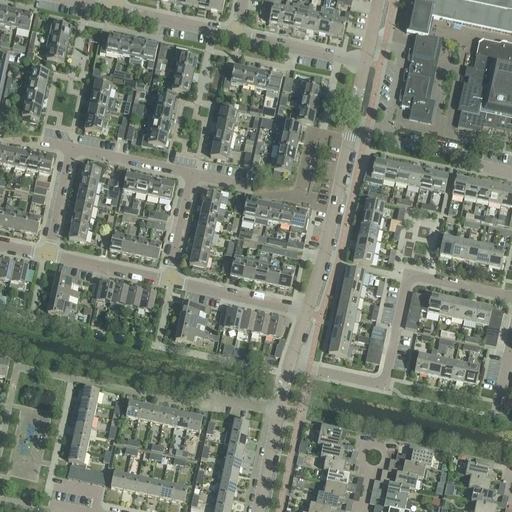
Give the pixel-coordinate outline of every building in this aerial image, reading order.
[(186,0),(185,7),(198,10),(199,0),(186,0)] [(199,0),(198,10),(210,12),(212,0),(199,0)] [(212,0),(210,12),(222,15),(225,0),(212,0)] [(337,0),(337,6),(351,9),(352,3),(340,0),(337,0)] [(511,0),(418,0),(418,5),(434,9),(433,15),(432,19),(434,20),(447,23),(453,24),(511,36),(511,0)] [(262,2),(261,10),(272,12),(273,7),(274,4),(262,2)] [(285,10),(281,28),(293,30),(297,13),(300,13),(301,7),(301,5),(297,4),(297,6),(293,6),(292,9),(289,8),(290,5),(286,4),(285,10)] [(434,9),(418,5),(413,4),(409,23),(406,35),(417,37),(427,40),(430,27),(432,19),(433,15),(434,9)] [(272,12),(270,18),(269,25),(281,28),(285,10),(273,7),(272,12)] [(297,13),(293,30),(306,33),(309,15),(312,16),(312,13),(313,7),(309,7),(309,9),(301,7),(300,13),(297,13)] [(309,15),(306,33),(318,36),(321,18),(324,18),(326,10),(321,9),(320,15),(312,13),(312,16),(309,15)] [(0,10),(0,32),(4,33),(5,29),(8,12),(0,10)] [(261,10),(260,16),(270,18),(272,12),(261,10)] [(8,12),(5,29),(17,32),(20,15),(8,12)] [(321,18),(318,36),(330,38),(334,20),(336,21),(338,12),(334,12),(332,20),(324,18),(321,18)] [(334,20),(330,38),(342,41),(346,24),(348,24),(350,15),(346,14),(344,20),(341,19),(341,22),(336,21),(334,20)] [(20,15),(17,32),(29,34),(33,18),(20,15)] [(36,16),(33,30),(32,34),(37,35),(37,31),(39,23),(41,17),(36,16)] [(425,102),(431,104),(443,44),(440,40),(430,38),(433,28),(434,20),(432,19),(430,27),(427,40),(417,37),(415,47),(436,51),(425,102)] [(51,26),(49,38),(52,38),(51,38),(68,42),(71,30),(57,27),(57,22),(53,22),(52,26),(51,26)] [(52,38),(49,38),(46,49),(49,50),(66,54),(68,42),(51,38),(52,38)] [(107,55),(118,57),(122,40),(110,38),(108,48),(102,46),(100,56),(106,57),(107,55)] [(122,40),(118,57),(130,60),(134,43),(122,40)] [(134,43),(130,60),(142,62),(146,45),(134,43)] [(479,46),(476,57),(477,57),(490,60),(489,64),(489,65),(494,67),(496,67),(497,65),(507,68),(511,68),(511,47),(502,45),(500,46),(494,45),(483,43),(479,46)] [(146,45),(142,62),(149,64),(147,71),(153,72),(158,48),(146,45)] [(25,66),(31,68),(34,56),(32,56),(34,47),(30,46),(28,55),(25,66)] [(425,102),(436,51),(415,47),(413,46),(412,51),(410,51),(409,51),(407,60),(408,62),(412,63),(410,72),(406,72),(405,72),(403,81),(404,82),(407,83),(405,92),(402,92),(401,93),(399,101),(400,103),(402,103),(401,109),(412,111),(410,120),(419,122),(430,125),(434,104),(431,104),(425,102)] [(63,66),(66,54),(49,50),(46,63),(63,66)] [(177,64),(176,69),(193,73),(196,60),(186,58),(188,53),(176,50),(176,51),(177,64)] [(5,57),(3,62),(3,65),(7,66),(8,63),(14,65),(15,59),(5,57)] [(458,128),(458,130),(472,133),(473,133),(481,135),(483,129),(496,132),(511,135),(511,68),(507,68),(497,65),(496,67),(494,67),(489,65),(489,64),(490,60),(477,57),(476,57),(473,71),(467,69),(465,78),(472,79),(470,85),(470,87),(467,86),(462,90),(458,107),(461,114),(459,126),(458,128)] [(170,80),(174,81),(190,85),(193,73),(176,69),(175,77),(171,76),(170,80)] [(230,86),(243,89),(246,72),(234,69),(233,73),(227,71),(223,90),(229,91),(230,86)] [(33,71),(30,83),(46,87),(49,75),(33,71)] [(246,72),(243,89),(255,91),(258,74),(246,72)] [(258,74),(255,91),(267,94),(270,77),(258,74)] [(270,77),(267,94),(279,96),(282,80),(270,77)] [(284,89),(283,93),(291,95),(291,92),(294,82),(290,81),(286,80),(284,89)] [(168,87),(166,96),(175,98),(176,94),(188,97),(190,85),(174,81),(172,88),(168,87)] [(30,83),(27,95),(44,99),(46,87),(30,83)] [(303,92),(301,100),(318,104),(321,92),(308,89),(309,85),(300,83),(298,91),(303,92)] [(95,85),(93,97),(110,101),(112,88),(95,85)] [(27,95),(25,107),(41,111),(44,99),(27,95)] [(90,109),(107,113),(109,113),(111,101),(110,101),(93,97),(90,109)] [(158,98),(156,110),(172,114),(174,101),(158,98)] [(301,100),(299,112),(316,116),(318,104),(301,100)] [(0,115),(6,116),(9,104),(3,102),(0,115)] [(23,120),(22,123),(37,127),(38,123),(41,111),(25,107),(22,119),(23,120)] [(90,109),(88,121),(105,124),(107,113),(90,109)] [(156,110),(153,122),(169,126),(172,114),(156,110)] [(221,111),(218,124),(235,127),(238,115),(221,111)] [(299,112),(296,124),(313,128),(316,116),(299,112)] [(107,125),(105,124),(88,121),(85,133),(102,136),(103,129),(106,130),(107,125)] [(153,122),(150,134),(167,138),(169,126),(153,122)] [(218,124),(216,136),(233,139),(235,127),(218,124)] [(284,125),(281,137),(298,141),(300,128),(284,125)] [(117,140),(123,141),(126,129),(124,128),(120,128),(117,140)] [(129,130),(126,142),(132,143),(135,131),(129,130)] [(167,138),(150,134),(148,146),(164,150),(167,138)] [(216,136),(213,147),(230,151),(233,139),(216,136)] [(279,149),(295,153),(298,141),(281,137),(280,144),(274,143),(273,148),(279,149)] [(244,154),(246,154),(252,156),(254,144),(250,143),(246,142),(244,154)] [(227,163),(230,151),(213,147),(211,160),(227,163)] [(279,149),(276,161),(293,164),(295,153),(279,149)] [(5,152),(2,167),(14,170),(17,153),(5,151),(5,152)] [(17,153),(14,170),(26,173),(29,156),(17,153)] [(243,167),(244,167),(249,168),(252,156),(246,154),(243,167)] [(29,156),(26,173),(38,175),(41,158),(29,156)] [(255,156),(252,169),(258,170),(261,157),(259,157),(255,156)] [(41,158),(38,175),(50,178),(54,161),(41,158)] [(290,177),(293,164),(276,161),(274,173),(290,177)] [(371,180),(383,183),(387,165),(375,162),(371,180)] [(82,182),(98,186),(104,187),(105,181),(102,181),(102,179),(108,170),(109,171),(109,170),(107,169),(105,168),(104,167),(102,166),(100,166),(97,165),(95,165),(93,165),(91,165),(90,165),(90,166),(91,166),(90,171),(88,171),(88,170),(87,169),(87,170),(84,170),(82,182)] [(387,165),(383,183),(396,186),(399,168),(387,165)] [(399,168),(396,186),(408,188),(412,170),(399,168)] [(412,170),(408,188),(420,191),(424,173),(412,170)] [(424,173),(420,191),(432,193),(436,175),(424,173)] [(436,175),(432,193),(445,196),(448,178),(436,175)] [(126,176),(123,193),(135,196),(138,179),(126,176)] [(114,189),(115,189),(120,190),(123,178),(116,177),(114,189)] [(138,179),(135,196),(147,198),(150,182),(138,179)] [(456,180),(452,198),(464,201),(468,182),(456,180)] [(82,182),(79,194),(96,197),(98,186),(82,182)] [(150,182),(147,198),(159,201),(162,184),(150,182)] [(468,182),(464,201),(476,203),(480,185),(468,182)] [(162,184),(159,201),(171,204),(175,187),(162,184)] [(480,185),(476,203),(488,206),(492,187),(480,185)] [(492,187),(488,206),(500,209),(504,190),(492,187)] [(35,190),(33,195),(46,198),(47,191),(35,189),(35,190)] [(114,194),(112,201),(118,202),(120,190),(115,189),(114,194)] [(511,191),(504,190),(500,209),(511,211),(511,191)] [(79,194),(77,206),(93,209),(96,197),(79,194)] [(368,194),(367,200),(379,202),(380,197),(368,194)] [(205,195),(202,208),(219,211),(222,199),(205,195)] [(44,207),(45,201),(33,198),(32,205),(44,207)] [(234,215),(241,216),(244,203),(237,202),(234,215)] [(247,202),(243,219),(242,223),(254,226),(255,222),(259,205),(247,202)] [(366,203),(363,215),(381,219),(384,207),(366,203)] [(259,205),(255,222),(267,224),(271,207),(259,205)] [(77,206),(74,218),(91,221),(93,209),(77,206)] [(271,207),(267,224),(279,227),(283,210),(271,207)] [(202,208),(200,220),(217,223),(223,225),(224,219),(218,218),(219,211),(202,208)] [(283,210),(279,227),(291,229),(295,212),(283,210)] [(295,212),(291,229),(303,232),(307,215),(295,212)] [(5,214),(1,230),(13,233),(17,216),(5,214)] [(156,215),(155,221),(167,224),(168,217),(156,215)] [(363,215),(361,228),(379,231),(381,219),(363,215)] [(17,216),(13,233),(24,235),(28,219),(17,216)] [(74,218),(72,230),(88,233),(91,221),(74,218)] [(486,218),(485,225),(496,227),(498,222),(491,220),(491,219),(486,218)] [(28,219),(24,235),(37,238),(41,221),(28,219)] [(200,220),(197,231),(214,235),(217,223),(200,220)] [(154,224),(153,231),(165,233),(166,227),(154,224)] [(390,234),(395,235),(400,236),(401,229),(396,228),(391,227),(390,234)] [(361,228),(358,240),(376,243),(379,231),(361,228)] [(86,245),(88,233),(72,230),(69,242),(86,245)] [(197,231),(195,243),(212,247),(214,235),(197,231)] [(511,233),(496,231),(495,235),(502,237),(502,238),(511,240),(511,237),(511,233)] [(95,241),(102,243),(101,249),(107,250),(110,238),(103,236),(97,235),(95,241)] [(113,237),(110,254),(122,256),(125,239),(113,237)] [(125,239),(122,256),(134,259),(137,242),(125,239)] [(439,257),(440,257),(451,259),(455,242),(443,239),(439,257)] [(358,240),(356,252),(374,255),(376,243),(358,240)] [(467,244),(464,262),(476,264),(480,247),(473,245),(474,241),(469,240),(468,244),(467,244)] [(137,242),(134,259),(146,261),(149,245),(137,242)] [(455,242),(451,259),(464,262),(467,244),(455,242)] [(195,243),(192,255),(209,259),(212,247),(195,243)] [(288,243),(287,249),(299,252),(300,246),(288,243)] [(149,245),(146,261),(158,264),(161,247),(149,245)] [(480,247),(476,264),(488,267),(492,249),(480,247)] [(492,249),(488,267),(500,270),(504,252),(492,249)] [(297,262),(298,255),(286,252),(285,259),(297,262)] [(356,252),(353,265),(371,268),(374,255),(356,252)] [(206,271),(209,259),(192,255),(189,268),(206,271)] [(390,259),(388,266),(383,265),(382,270),(382,271),(392,273),(395,260),(390,259)] [(221,275),(228,276),(230,264),(224,263),(221,275)] [(230,279),(242,282),(246,265),(234,263),(230,279)] [(0,264),(0,266),(0,283),(10,285),(14,267),(0,264)] [(246,265),(242,282),(254,284),(258,268),(246,265)] [(14,267),(10,285),(9,290),(17,292),(17,290),(22,291),(23,288),(25,288),(26,283),(28,272),(28,270),(14,267)] [(258,268),(254,284),(266,287),(270,270),(258,268)] [(270,270),(266,287),(278,289),(282,273),(270,270)] [(347,271),(344,284),(362,287),(365,275),(347,271)] [(282,273),(278,289),(290,292),(292,286),(296,287),(297,279),(293,278),(294,275),(282,273)] [(56,278),(53,290),(70,294),(72,287),(81,290),(83,284),(56,278)] [(344,284),(342,296),(360,300),(362,287),(344,284)] [(92,299),(93,299),(96,300),(97,300),(100,288),(94,286),(91,299),(92,299)] [(100,288),(97,300),(96,303),(110,307),(114,289),(100,286),(100,288)] [(114,289),(110,307),(124,310),(128,292),(114,289)] [(53,290),(51,302),(68,306),(69,300),(78,302),(80,296),(70,294),(53,290)] [(128,292),(124,310),(138,313),(142,295),(128,292)] [(142,295),(138,313),(152,316),(156,298),(142,295)] [(413,295),(411,301),(423,304),(425,298),(413,295)] [(342,296),(339,308),(357,312),(360,300),(342,296)] [(423,304),(422,310),(428,311),(427,316),(439,319),(443,300),(431,297),(431,299),(425,298),(423,304)] [(443,300),(439,319),(451,321),(455,302),(443,300)] [(411,301),(410,307),(422,310),(423,304),(411,301)] [(77,308),(68,306),(51,302),(48,315),(65,319),(66,312),(76,314),(77,308)] [(455,302),(451,321),(464,324),(468,305),(455,302)] [(468,305),(464,324),(476,326),(480,308),(468,305)] [(183,306),(181,317),(200,322),(202,316),(210,318),(211,311),(183,306)] [(410,307),(409,313),(421,315),(422,310),(410,307)] [(339,308),(336,320),(355,324),(357,312),(339,308)] [(480,308),(476,326),(488,329),(489,324),(490,318),(492,312),(492,310),(480,308)] [(492,312),(490,318),(502,320),(503,314),(492,312)] [(220,326),(225,327),(227,315),(222,313),(222,314),(219,325),(220,326)] [(228,313),(225,327),(224,329),(238,333),(242,316),(228,313)] [(409,313),(408,319),(420,321),(421,315),(409,313)] [(242,316),(238,333),(252,336),(256,319),(242,316)] [(181,317),(178,330),(199,334),(200,328),(207,330),(208,323),(200,322),(181,317)] [(490,318),(489,324),(501,326),(502,320),(490,318)] [(256,319),(252,336),(266,339),(269,322),(256,319)] [(408,319),(406,325),(418,327),(420,321),(408,319)] [(336,320),(334,332),(352,336),(355,324),(336,320)] [(269,322),(266,339),(279,342),(280,342),(283,325),(269,322)] [(489,324),(488,329),(488,330),(500,332),(501,326),(489,324)] [(405,331),(417,333),(418,327),(406,325),(405,331)] [(373,329),(372,335),(386,338),(387,332),(373,329)] [(175,343),(193,347),(196,348),(198,341),(204,342),(206,336),(199,334),(178,330),(175,343)] [(488,330),(486,335),(498,338),(500,332),(488,330)] [(334,332),(331,344),(349,348),(351,341),(355,342),(356,337),(352,336),(334,332)] [(372,335),(370,341),(384,344),(386,338),(372,335)] [(486,335),(485,341),(497,344),(498,338),(486,335)] [(370,341),(369,347),(383,350),(384,344),(370,341)] [(485,341),(484,347),(496,350),(497,344),(485,341)] [(347,361),(349,348),(331,344),(328,357),(347,361)] [(225,346),(222,357),(232,359),(235,348),(225,346)] [(369,347),(368,353),(382,356),(383,350),(369,347)] [(431,359),(427,378),(439,380),(443,362),(436,360),(438,355),(438,353),(432,351),(431,359)] [(368,353),(367,359),(381,362),(382,356),(368,353)] [(415,375),(427,378),(431,359),(419,356),(415,375)] [(365,365),(379,368),(381,362),(367,359),(365,365)] [(467,367),(463,385),(476,388),(480,369),(472,368),(474,361),(468,360),(467,367)] [(443,362),(439,380),(451,383),(455,364),(443,362)] [(0,363),(0,379),(6,381),(9,365),(0,363)] [(455,364),(451,383),(463,385),(467,367),(455,364)] [(84,391),(81,404),(97,407),(100,394),(84,391)] [(81,404),(79,416),(94,419),(97,407),(81,404)] [(126,420),(139,423),(142,408),(142,407),(129,405),(126,420)] [(142,408),(139,423),(151,425),(154,410),(142,407),(142,408)] [(154,410),(151,425),(163,428),(166,413),(154,410)] [(166,413),(163,428),(175,431),(178,416),(178,415),(166,413)] [(178,416),(175,431),(187,433),(190,418),(178,415),(178,416)] [(79,416),(76,428),(91,431),(94,419),(79,416)] [(190,418),(187,433),(199,436),(202,420),(190,418)] [(234,423),(231,435),(247,439),(250,426),(234,423)] [(76,428),(73,440),(89,444),(91,431),(76,428)] [(323,448),(344,452),(347,453),(348,448),(339,446),(341,439),(345,440),(346,434),(321,429),(317,447),(323,448)] [(231,435),(229,448),(244,451),(247,439),(231,435)] [(73,440),(71,452),(86,456),(89,444),(73,440)] [(186,444),(184,453),(182,459),(192,461),(193,456),(188,455),(188,454),(186,454),(188,444),(186,444)] [(397,457),(396,463),(401,464),(401,465),(404,466),(425,470),(431,471),(433,458),(435,452),(422,450),(409,447),(408,454),(412,455),(411,461),(397,457)] [(229,448),(226,460),(242,463),(244,451),(229,448)] [(320,460),(326,461),(346,465),(355,467),(356,462),(342,459),(344,452),(323,448),(320,460)] [(70,469),(68,480),(104,488),(108,472),(92,469),(91,473),(86,472),(87,468),(84,467),(86,456),(71,452),(68,464),(72,465),(71,469),(70,469)] [(226,460),(224,472),(239,475),(242,463),(226,460)] [(329,474),(349,478),(358,480),(359,475),(345,472),(346,465),(326,461),(323,472),(329,474)] [(465,478),(470,479),(491,483),(495,484),(496,480),(487,478),(488,471),(493,471),(494,465),(476,461),(475,467),(468,465),(465,478)] [(388,474),(418,480),(423,481),(425,470),(404,466),(403,472),(389,469),(388,474)] [(224,472),(221,484),(237,487),(239,475),(224,472)] [(329,474),(326,485),(356,491),(357,487),(348,485),(349,478),(329,474)] [(111,491),(123,493),(127,478),(114,475),(111,491)] [(389,486),(409,491),(415,492),(418,480),(397,476),(395,482),(386,481),(385,486),(389,486)] [(127,478),(123,493),(136,496),(139,480),(127,478)] [(468,491),(473,492),(494,497),(497,497),(503,498),(504,494),(498,492),(490,491),(491,483),(470,479),(468,491)] [(139,480),(136,496),(148,499),(151,483),(139,480)] [(151,483),(148,499),(160,501),(163,486),(151,483)] [(221,484),(219,496),(234,499),(237,487),(221,484)] [(326,485),(324,496),(344,501),(346,494),(355,496),(356,491),(326,485)] [(163,486),(160,501),(172,504),(175,488),(163,486)] [(378,491),(377,496),(407,502),(409,491),(389,486),(387,493),(378,491)] [(175,488),(172,504),(184,506),(187,491),(175,488)] [(476,505),(497,509),(500,510),(506,511),(507,506),(501,505),(492,503),(494,497),(473,492),(471,504),(476,505)] [(318,495),(316,507),(337,511),(338,504),(352,507),(353,503),(344,501),(324,496),(318,495)] [(386,502),(384,509),(397,511),(409,511),(412,503),(407,502),(377,496),(372,495),(371,499),(386,502)] [(219,496),(216,508),(232,511),(234,499),(219,496)] [(433,500),(432,507),(439,508),(440,501),(433,500)] [(192,503),(190,511),(200,511),(201,511),(197,510),(198,507),(198,504),(192,503)]
